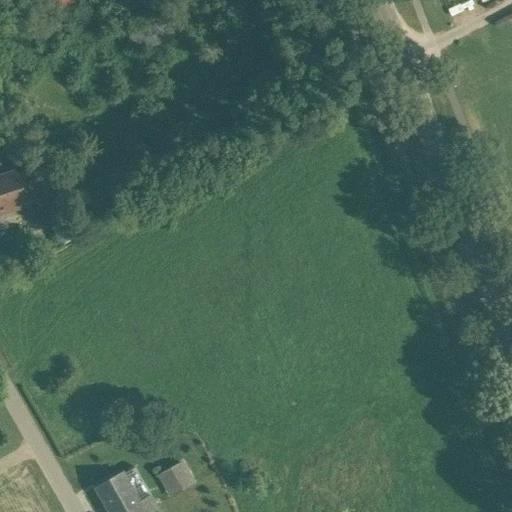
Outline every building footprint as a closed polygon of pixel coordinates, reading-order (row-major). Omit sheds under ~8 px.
[(75,0),(37,0),(40,15),(76,9),(75,0)] [(129,40),(137,55),(174,35),(166,20),(129,40)] [(306,51),(290,58),(300,84),(317,77),(306,51)] [(51,170),(59,187),(82,177),(74,159),(51,170)] [(0,214),(27,206),(16,171),(0,176),(0,214)] [(182,461),(158,476),(166,490),(190,475),(182,461)] [(95,488),(108,511),(158,511),(150,496),(139,502),(122,472),(95,488)]
